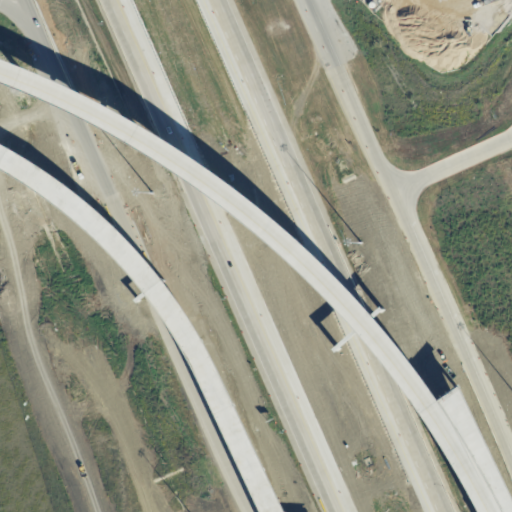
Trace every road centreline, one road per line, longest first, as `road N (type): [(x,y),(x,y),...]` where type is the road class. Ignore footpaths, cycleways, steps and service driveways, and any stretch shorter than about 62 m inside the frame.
road 1 (motorway): [(492,511),(372,330),(296,256),(172,159),(0,71)]
road 2 (motorway): [(105,0),(176,128),(337,511)]
road 3 (motorway): [(26,0),(252,511)]
road 4 (motorway): [(437,511),(213,0)]
road 5 (motorway): [(511,470),(299,0)]
road 6 (motorway): [(0,157),(52,188),(164,300),(270,511)]
